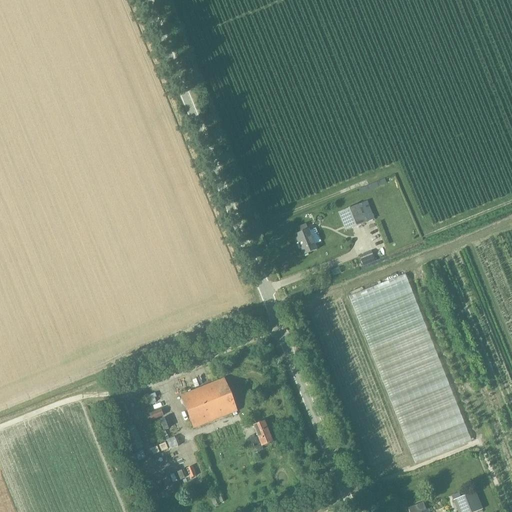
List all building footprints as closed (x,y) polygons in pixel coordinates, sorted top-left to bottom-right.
[(366,222),(373,219),(365,201),(359,204),(358,204),(337,213),(345,231),(366,222)] [(302,255),(315,250),(307,229),(304,224),(297,227),(299,233),(294,235),(302,255)] [(326,231),(317,233),(318,241),(328,238),(326,231)] [(352,305),(354,311),(409,293),(403,274),(347,293),(351,305),(352,305)] [(196,375),(180,381),(182,386),(198,380),(196,375)] [(192,428),(235,411),(222,379),(179,396),(192,428)] [(159,400),(150,403),(155,414),(164,410),(159,400)] [(446,450),(468,444),(461,415),(446,419),(445,415),(401,426),(403,433),(405,441),(444,431),(446,438),(443,439),(446,450)] [(271,442),(263,422),(252,426),(256,436),(249,439),(251,446),(254,452),(262,449),(261,446),(271,442)] [(212,477),(207,479),(212,492),(217,490),(212,477)] [(456,511),(474,511),(481,510),(474,492),(452,500),(456,511)] [(419,511),(424,510),(421,502),(407,508),(408,511),(419,511)]
